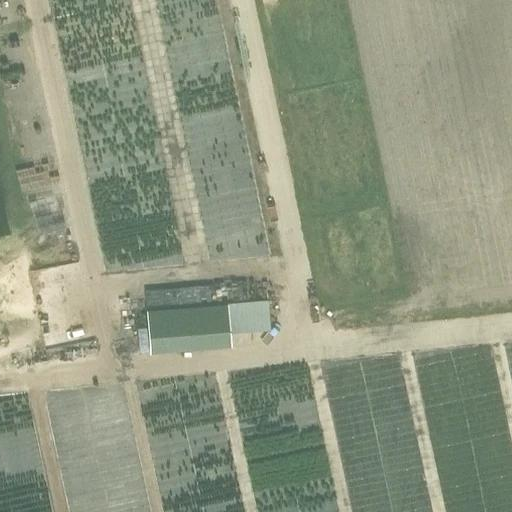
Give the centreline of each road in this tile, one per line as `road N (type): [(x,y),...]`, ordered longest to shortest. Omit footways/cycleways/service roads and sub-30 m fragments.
road 1 (track): [(144,511),(36,0)]
road 2 (track): [(511,283),(425,294),(302,275)]
road 3 (track): [(0,320),(40,511)]
